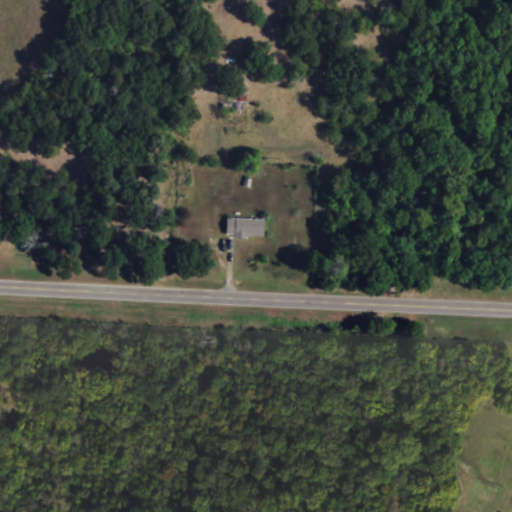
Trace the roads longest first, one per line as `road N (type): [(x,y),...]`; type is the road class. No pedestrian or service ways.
road 1 (tertiary): [(511,309),(0,284)]
road 2 (residential): [(219,0),(216,95),(198,185),(237,295)]
